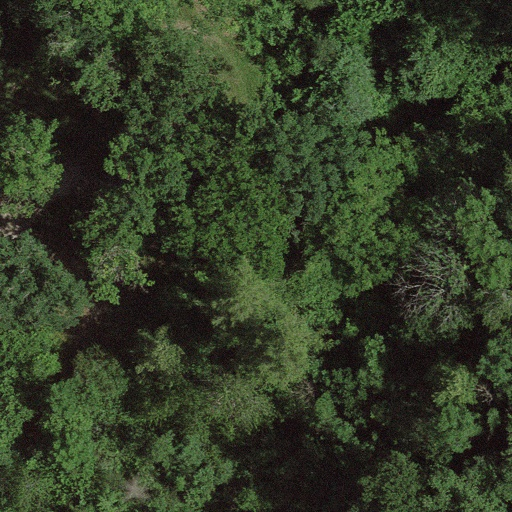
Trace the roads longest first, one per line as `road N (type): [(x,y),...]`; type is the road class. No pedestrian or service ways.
road 1 (track): [(9,235),(76,152),(129,0)]
road 2 (track): [(100,264),(77,344),(54,389),(0,453)]
